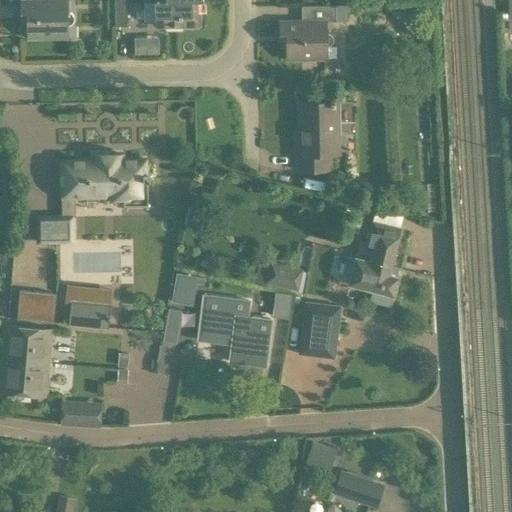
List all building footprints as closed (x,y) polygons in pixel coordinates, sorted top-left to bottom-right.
[(36,0),(21,0),(21,13),(27,13),(28,38),(67,38),(67,28),(70,27),(72,26),(74,25),(75,23),(75,20),(74,18),(72,15),(70,14),(67,14),(66,0),(36,0)] [(126,1),(125,0),(113,0),(114,27),(126,27),(126,1)] [(160,2),(160,1),(154,1),(154,26),(196,25),(195,2),(195,1),(160,2)] [(350,6),(333,6),(299,7),(300,22),(278,22),(278,36),(284,35),(285,61),(325,60),(324,23),(350,22),(350,6)] [(327,171),(327,155),(336,155),(335,103),(297,104),(297,142),(294,142),(295,172),(327,171)] [(61,195),(61,197),(122,196),(123,205),(121,205),(121,207),(149,207),(149,205),(148,205),(147,181),(149,181),(149,175),(145,176),(145,162),(146,162),(146,161),(121,161),(121,158),(123,158),(123,156),(93,157),(93,159),(95,158),(95,162),(60,162),(60,164),(61,164),(62,195),(61,195)] [(37,241),(37,242),(71,242),(71,218),(36,218),(36,220),(38,220),(38,241),(37,241)] [(358,242),(354,257),(369,261),(390,266),(398,230),(370,223),(365,243),(358,242)] [(202,257),(198,265),(205,269),(209,261),(202,257)] [(396,268),(390,266),(369,261),(354,257),(353,257),(347,284),(372,290),(369,300),(388,304),(391,295),(392,295),(396,276),(394,276),(396,268)] [(258,262),(253,283),(302,294),(307,272),(303,271),(303,268),(270,261),(269,265),(258,262)] [(196,277),(177,273),(172,300),(191,304),(196,277)] [(205,295),(200,335),(232,339),(229,361),(265,365),(270,319),(246,316),(248,300),(205,295)] [(54,299),(18,296),(16,324),(52,327),(54,299)] [(305,302),(298,354),(334,358),(340,306),(305,302)] [(111,307),(71,303),(69,328),(109,331),(111,307)] [(167,318),(180,320),(181,310),(168,308),(167,318)] [(1,359),(48,363),(51,330),(4,326),(1,359)] [(118,353),(118,366),(128,366),(128,353),(118,353)] [(0,392),(45,397),(48,363),(1,359),(0,365),(0,392)] [(118,368),(117,382),(127,382),(128,369),(118,368)] [(61,424),(100,426),(101,405),(62,404),(61,424)] [(333,462),(308,453),(304,466),(328,475),(333,462)] [(386,482),(341,468),(333,491),(379,505),(386,482)] [(59,494),(56,511),(72,511),(75,496),(59,494)]
